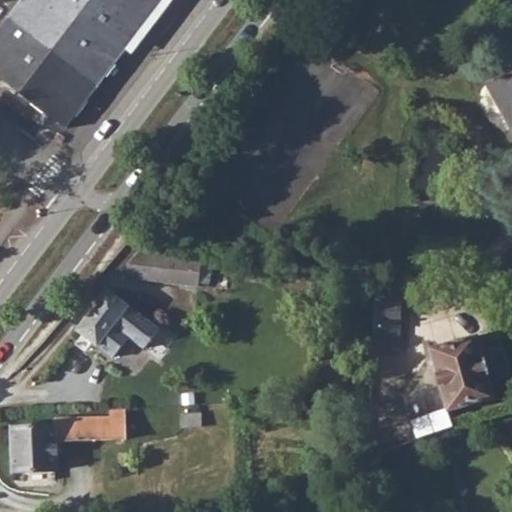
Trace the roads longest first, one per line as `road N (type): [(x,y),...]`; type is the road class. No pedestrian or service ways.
road 1 (secondary): [(126,200),(280,0)]
road 2 (secondary): [(232,0),(84,191)]
road 3 (secondary): [(0,363),(126,200)]
road 4 (secondary): [(84,191),(0,301)]
